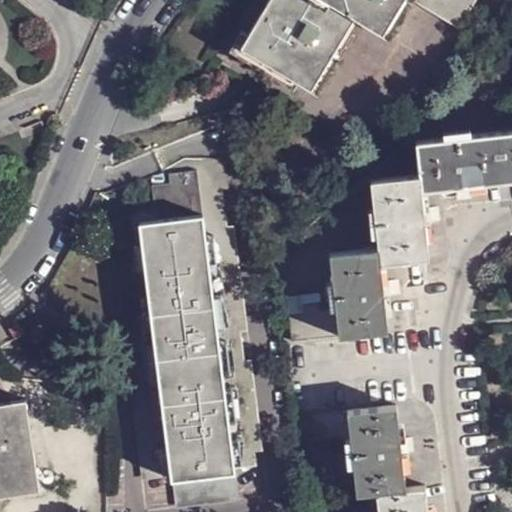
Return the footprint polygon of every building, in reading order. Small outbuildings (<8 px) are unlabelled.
[(306,79),(319,87),(363,14),(340,0),(274,0),(260,24),(255,32),(248,45),(306,79)] [(340,0),(363,14),(370,18),(389,29),(407,0),(340,0)] [(397,34),(418,0),(407,0),(389,29),(397,34)] [(422,0),(459,21),(471,0),(422,0)] [(471,0),(459,21),(467,25),(482,0),(471,0)] [(326,91),(370,18),(363,14),(319,87),(326,91)] [(302,86),(306,79),(248,45),(255,32),(249,28),(237,47),(302,86)] [(447,133),(473,130),(473,125),(446,128),(447,133)] [(511,125),(500,127),(505,176),(511,175),(511,125)] [(505,176),(500,127),(473,130),(447,133),(418,136),(422,170),(374,176),(376,203),(380,231),(381,244),(332,249),(338,303),(340,331),(390,327),(383,258),(431,252),(428,216),(426,203),(425,185),(458,181),(472,180),(505,176)] [(221,157),(189,156),(175,162),(153,172),(158,217),(203,211),(201,189),(177,191),(176,172),(222,167),(221,157)] [(229,158),(221,157),(222,167),(176,172),(177,191),(201,189),(203,211),(234,468),(186,473),(172,474),(169,445),(157,354),(135,356),(128,357),(143,497),(143,502),(146,506),(152,507),(260,494),(262,494),(266,489),(266,483),(229,158)] [(375,231),(380,231),(376,203),(371,204),(375,231)] [(432,203),(426,203),(428,216),(435,217),(432,203)] [(146,249),(157,354),(169,445),(172,474),(186,473),(234,468),(203,211),(158,217),(141,218),(146,249)] [(340,331),(338,303),(324,304),(321,287),(288,291),(291,337),(340,331)] [(0,490),(42,485),(27,396),(0,399),(0,490)] [(428,511),(425,483),(406,485),(401,451),(400,436),(396,402),(293,413),(296,442),(344,436),(351,435),(353,463),(357,490),(365,489),(379,487),(380,511),(428,511)] [(349,463),(353,463),(351,435),(344,436),(349,463)] [(407,435),(400,436),(401,451),(409,450),(407,435)] [(368,511),(380,511),(379,487),(365,489),(368,511)]
